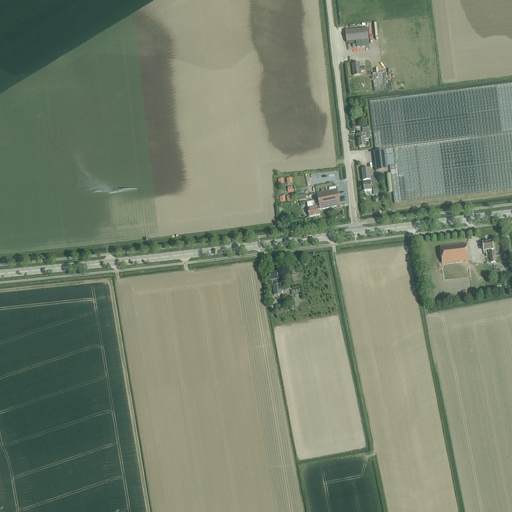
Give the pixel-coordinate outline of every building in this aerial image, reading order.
[(367,28),(345,31),(346,43),(356,42),(357,48),(369,46),(367,28)] [(360,68),(359,63),(352,64),(353,70),(353,72),(353,76),(358,75),(361,75),(360,71),(365,71),(364,68),(360,68)] [(375,92),(387,90),(385,72),(373,74),(375,92)] [(511,189),(511,84),(369,102),(375,152),(373,152),(376,172),(388,170),(387,166),(390,166),(394,199),(394,204),(511,189)] [(365,144),(364,140),(370,139),(369,128),(362,129),(363,134),(356,135),(357,144),(358,144),(359,148),(369,146),(368,143),(365,144)] [(371,184),(369,168),(361,169),(363,181),(364,181),(364,184),(363,184),(364,191),(372,191),(371,184)] [(320,210),(340,206),(337,189),(332,190),(317,193),(319,207),(320,210)] [(307,204),(308,212),(309,217),(319,215),(318,210),(318,207),(315,208),(313,201),(306,203),(307,204)] [(491,251),(491,249),(493,249),(492,241),(482,243),(483,250),(488,250),(488,253),(489,253),(490,263),(496,262),(495,251),(492,251),(491,251)] [(442,263),(468,260),(466,244),(440,247),(442,263)] [(278,275),(277,273),(270,274),(271,281),(272,281),(274,296),(282,295),(280,284),(279,284),(279,282),(282,282),(281,274),(278,275)]
